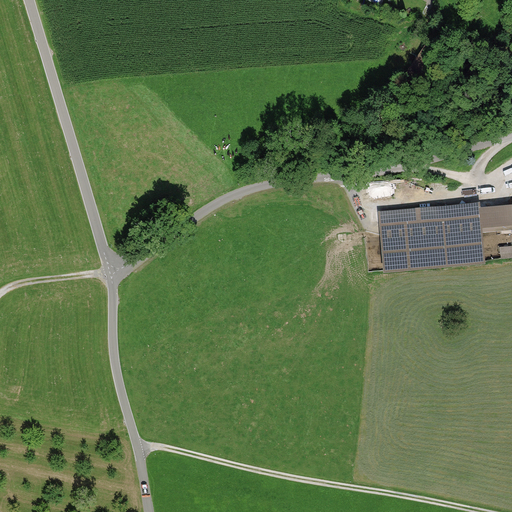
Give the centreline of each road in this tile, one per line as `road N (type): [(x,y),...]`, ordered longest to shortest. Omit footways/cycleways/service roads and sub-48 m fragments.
road 1 (residential): [(511,136),(399,167),(242,192),(111,273)]
road 2 (track): [(482,511),(137,447)]
road 3 (unclassified): [(111,273),(29,0)]
road 4 (unclassified): [(149,511),(114,354),(111,273)]
